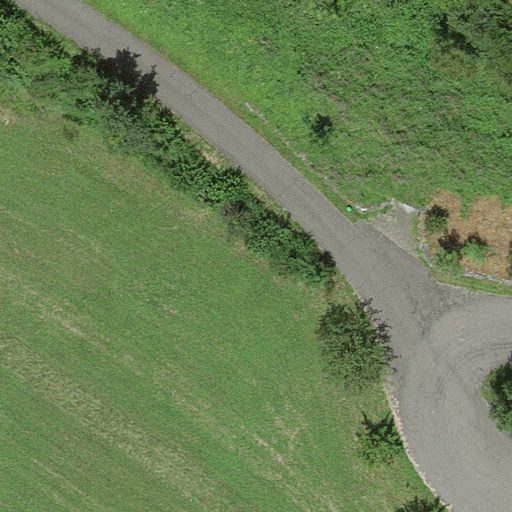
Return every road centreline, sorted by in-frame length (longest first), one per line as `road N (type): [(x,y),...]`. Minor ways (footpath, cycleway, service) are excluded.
road 1 (track): [(426,348),(300,193),(145,72),(28,0)]
road 2 (track): [(498,511),(448,466),(426,348),(471,324),(511,322)]
